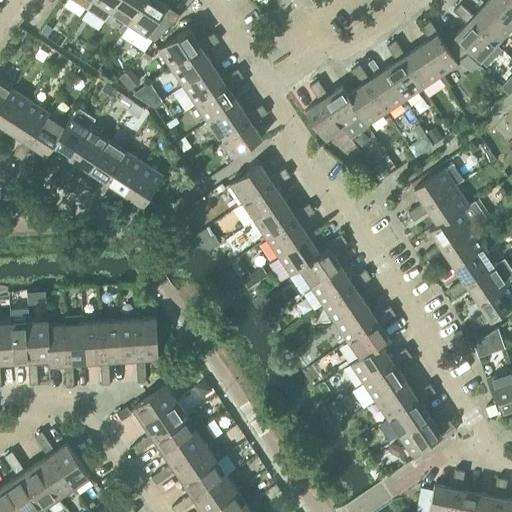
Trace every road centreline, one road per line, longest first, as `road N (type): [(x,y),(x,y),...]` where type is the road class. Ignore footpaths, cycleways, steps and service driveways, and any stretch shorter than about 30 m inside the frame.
road 1 (residential): [(487,432),(273,88)]
road 2 (residential): [(159,511),(83,394),(27,391)]
road 3 (residential): [(273,88),(418,0)]
